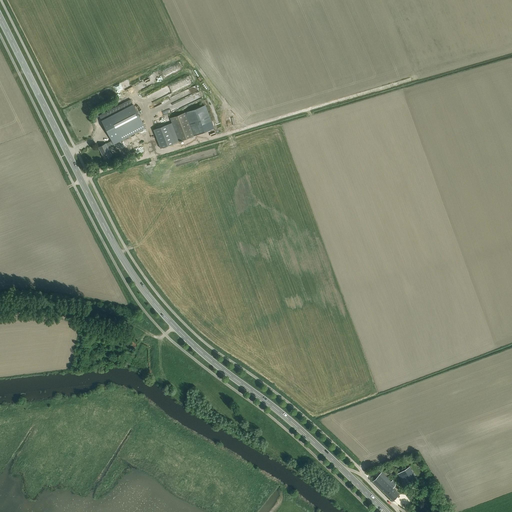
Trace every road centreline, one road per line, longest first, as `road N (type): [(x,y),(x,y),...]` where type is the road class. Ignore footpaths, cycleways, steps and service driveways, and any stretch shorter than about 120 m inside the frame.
road 1 (secondary): [(382,511),(156,309),(107,236),(0,20)]
road 2 (track): [(173,326),(157,337),(111,317),(70,312),(61,319)]
